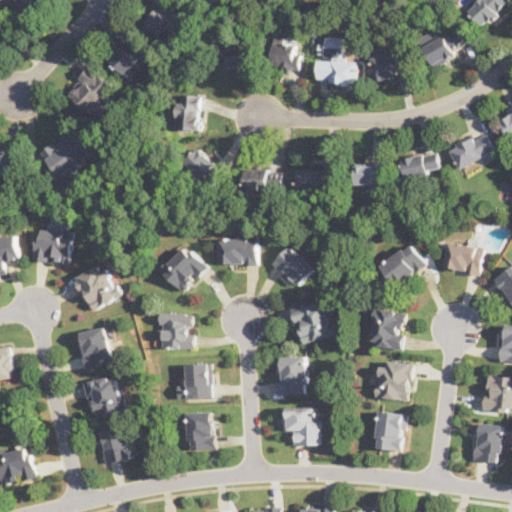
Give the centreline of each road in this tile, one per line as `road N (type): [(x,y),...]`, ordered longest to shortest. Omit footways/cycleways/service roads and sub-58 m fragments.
road 1 (residential): [(511,491),(383,473),(256,471),(141,486),(34,511)]
road 2 (residential): [(511,62),(459,97),(416,113),(250,114)]
road 3 (residential): [(80,501),(37,306),(0,312)]
road 4 (residential): [(436,481),(458,317)]
road 5 (residential): [(256,471),(246,311)]
road 6 (residential): [(101,0),(13,100)]
